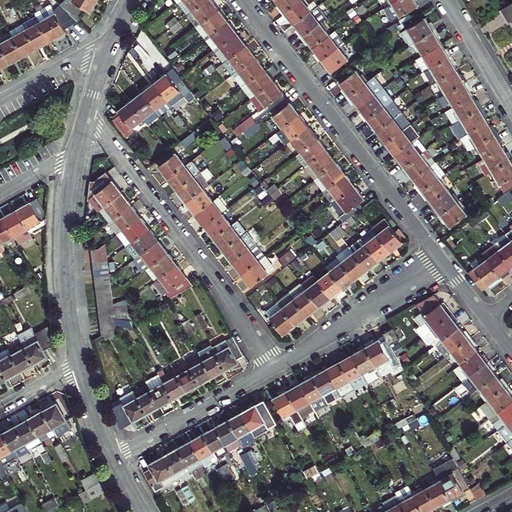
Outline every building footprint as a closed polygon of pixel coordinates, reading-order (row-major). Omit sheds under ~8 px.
[(98,14),(103,7),(90,0),(81,0),(75,10),(70,7),(66,14),(83,31),(89,18),(94,21),(98,14)] [(189,6),(193,12),(209,0),(185,0),(185,1),(189,6)] [(209,0),(193,12),(202,23),(211,16),(219,10),(215,4),(211,0),(209,0)] [(280,17),(300,0),(275,0),(273,2),(277,7),(274,10),(277,13),(280,17)] [(309,4),(305,0),(300,0),(280,17),(282,20),(285,24),(288,22),(291,26),(318,5),(314,0),(309,4)] [(393,0),(392,1),(387,4),(384,6),(392,20),(403,14),(421,3),(418,0),(393,0)] [(188,16),(193,12),(189,6),(185,1),(179,5),(188,16)] [(297,39),(321,20),(326,16),(318,5),(291,26),(295,30),(291,32),(294,36),(297,39)] [(350,17),(356,12),(351,5),(345,10),(350,17)] [(360,16),(367,11),(363,5),(356,10),(360,16)] [(511,6),(499,15),(506,28),(509,27),(511,31),(511,6)] [(211,16),(202,23),(212,35),(229,22),(225,18),(222,14),(219,10),(211,16)] [(197,27),(202,23),(193,12),(188,16),(197,27)] [(412,39),(437,24),(435,20),(433,17),(430,18),(426,12),(399,28),(402,33),(408,42),(412,39)] [(63,27),(48,35),(57,53),(65,48),(73,44),(71,41),(82,32),(83,31),(66,14),(61,22),(63,27)] [(358,15),(353,18),(357,24),(362,21),(358,15)] [(167,24),(171,29),(176,25),(180,23),(176,17),(167,24)] [(19,18),(14,20),(19,28),(23,26),(19,18)] [(61,22),(59,18),(43,27),(45,30),(48,35),(63,27),(61,22)] [(330,31),(321,20),(297,39),(300,43),(303,47),(306,45),(309,48),(326,35),(330,31)] [(216,41),(220,46),(230,38),(237,33),(233,27),(229,22),(212,35),(216,41)] [(184,28),(180,23),(176,25),(171,29),(175,34),(184,28)] [(202,23),(197,27),(206,40),(212,35),(202,23)] [(419,46),(422,52),(442,38),(439,33),(442,31),(440,28),(437,24),(412,39),(417,48),(419,46)] [(330,31),(326,35),(330,42),(333,40),(338,46),(340,45),(344,42),(334,29),(330,31)] [(48,35),(45,30),(32,37),(35,43),(48,35)] [(220,46),(230,58),(247,45),(242,39),(237,33),(230,38),(220,46)] [(50,56),(57,53),(48,35),(35,43),(44,60),(50,56)] [(206,40),(214,50),(220,46),(216,41),(212,35),(206,40)] [(326,35),(309,48),(313,54),(310,56),(313,60),(316,64),(338,46),(333,40),(330,42),(326,35)] [(18,44),(21,50),(35,43),(32,37),(18,44)] [(424,67),(453,50),(451,46),(448,42),(445,44),(442,38),(422,52),(414,56),(421,68),(424,67)] [(21,50),(30,67),(37,64),(44,60),(35,43),(21,50)] [(21,50),(18,44),(5,52),(7,57),(21,50)] [(230,58),(239,70),(256,57),(251,51),(247,45),(230,58)] [(338,46),(316,64),(319,67),(322,71),(325,68),(329,74),(350,58),(340,45),(338,46)] [(220,46),(214,50),(224,63),(230,58),(220,46)] [(24,71),(30,67),(21,50),(7,57),(17,74),(24,71)] [(455,54),(453,50),(424,67),(432,81),(440,76),(458,65),(455,60),(458,58),(455,54)] [(134,55),(140,63),(144,59),(138,52),(134,55)] [(0,61),(0,71),(5,81),(11,78),(17,74),(7,57),(0,61)] [(248,82),(265,69),(263,66),(260,62),(256,57),(239,70),(245,78),(248,82)] [(233,74),(239,70),(230,58),(224,63),(233,74)] [(176,65),(179,72),(185,69),(182,62),(176,65)] [(203,71),(207,77),(215,70),(211,65),(203,71)] [(458,65),(440,76),(443,81),(440,82),(445,90),(469,76),(466,72),(464,68),(461,70),(458,65)] [(171,102),(173,105),(185,96),(190,102),(193,99),(196,103),(199,101),(173,67),(164,74),(155,81),(167,97),(171,102)] [(270,75),(265,69),(248,82),(257,94),(274,81),(270,75)] [(239,70),(233,74),(243,86),(248,82),(245,78),(239,70)] [(342,98),(364,80),(359,74),(356,75),(352,70),(336,83),(340,88),(337,91),(339,94),(342,98)] [(372,74),(364,80),(370,88),(368,89),(371,94),(381,86),(372,74)] [(471,80),(469,76),(445,90),(440,93),(444,99),(449,96),(449,98),(452,96),(456,102),(474,91),(470,85),(473,84),(471,80)] [(351,103),(355,108),(371,94),(368,89),(370,88),(364,80),(342,98),(345,101),(348,105),(351,103)] [(159,111),(162,114),(173,105),(171,102),(167,97),(155,81),(148,86),(143,90),(156,106),(159,111)] [(257,94),(266,106),(284,93),(279,87),(274,81),(257,94)] [(252,99),(257,94),(248,82),(243,86),(252,99)] [(390,99),(391,98),(381,86),(371,94),(376,100),(378,98),(383,105),(390,99)] [(143,116),(145,118),(149,124),(162,114),(159,111),(156,106),(143,90),(137,95),(131,100),(143,116)] [(457,120),(485,103),(482,99),(480,96),(477,97),(474,91),(456,102),(448,106),(457,120)] [(419,103),(425,99),(420,92),(415,96),(419,103)] [(261,110),(266,106),(257,94),(252,99),(261,110)] [(371,94),(355,108),(359,113),(357,116),(359,119),(361,122),(383,105),(378,98),(376,100),(371,94)] [(390,118),(399,110),(390,99),(383,105),(389,112),(387,114),(390,118)] [(115,122),(127,139),(129,137),(128,136),(135,131),(132,128),(145,118),(143,116),(131,100),(124,106),(118,110),(122,115),(114,120),(115,122)] [(274,116),(282,127),(289,122),(299,114),(295,108),(291,102),(274,116)] [(487,107),(485,103),(457,120),(454,122),(462,134),(464,133),(489,117),(486,113),(489,111),(487,107)] [(370,127),(373,131),(390,118),(387,114),(389,112),(383,105),(361,122),(364,125),(367,129),(370,127)] [(397,121),(402,128),(408,123),(399,110),(390,118),(394,123),(397,121)] [(175,118),(182,126),(187,123),(180,114),(175,118)] [(292,139),(309,126),(304,120),(299,114),(289,122),(282,127),(292,139)] [(234,131),(238,136),(244,131),(257,122),(253,116),(234,131)] [(489,117),(464,133),(471,145),(476,142),(499,128),(497,124),(495,121),(492,122),(489,117)] [(377,142),(379,145),(402,128),(397,121),(394,123),(390,118),(373,131),(377,136),(375,139),(377,142)] [(261,128),(257,122),(244,131),(249,137),(261,128)] [(225,126),(221,129),(225,135),(226,136),(230,133),(225,126)] [(292,139),(301,151),(318,138),(315,134),(312,130),(309,126),(292,139)] [(402,128),(379,145),(383,149),(386,153),(389,151),(392,155),(408,142),(405,138),(408,136),(402,128)] [(486,154),(504,143),(501,138),(504,136),(502,132),(499,128),(476,142),(481,150),(484,149),(486,154)] [(190,135),(181,142),(185,148),(194,141),(190,135)] [(218,140),(227,151),(233,145),(226,136),(225,135),(218,140)] [(318,138),(301,151),(311,164),(328,150),(323,144),(318,138)] [(414,145),(420,151),(422,149),(413,138),(408,142),(412,146),(414,145)] [(395,165),(398,168),(420,151),(414,145),(412,146),(408,142),(392,155),(395,159),(392,161),(395,165)] [(453,151),(458,147),(454,142),(450,145),(453,151)] [(489,170),(491,168),(511,155),(511,148),(511,147),(508,148),(504,143),(486,154),(477,159),(485,172),(489,170)] [(435,157),(426,146),(420,151),(425,159),(423,160),(426,164),(435,157)] [(311,164),(319,175),(325,171),(336,162),(332,156),(328,150),(311,164)] [(296,156),(305,168),(311,164),(301,151),(296,156)] [(409,177),(426,164),(423,160),(425,159),(420,151),(398,168),(401,172),(403,176),(406,174),(409,177)] [(165,172),(169,178),(187,164),(178,152),(160,166),(165,172)] [(508,186),(511,183),(511,155),(491,168),(489,170),(493,177),(496,176),(504,190),(508,186)] [(438,175),(442,171),(432,159),(426,164),(430,170),(433,168),(438,175)] [(192,160),(187,164),(195,175),(200,171),(192,160)] [(239,165),(243,170),(247,167),(243,162),(239,165)] [(319,175),(329,187),(345,173),(341,168),(336,162),(325,171),(319,175)] [(187,164),(169,178),(174,184),(178,189),(195,175),(187,164)] [(305,168),(314,179),(319,175),(311,164),(305,168)] [(413,188),(416,192),(438,175),(433,168),(430,170),(426,164),(409,177),(414,183),(411,185),(413,188)] [(107,171),(95,180),(93,195),(91,196),(100,207),(122,191),(115,182),(107,171)] [(200,171),(195,175),(205,188),(210,184),(200,171)] [(345,173),(329,187),(337,198),(345,192),(354,185),(352,182),(350,179),(345,173)] [(183,196),(188,202),(195,197),(205,188),(195,175),(178,189),(183,196)] [(314,179),(324,191),(329,187),(319,175),(314,179)] [(438,175),(416,192),(419,195),(422,199),(425,197),(429,202),(445,189),(441,184),(444,182),(438,175)] [(255,176),(250,181),(255,188),(261,183),(255,176)] [(210,184),(205,188),(215,201),(220,197),(210,184)] [(268,190),(271,194),(277,190),(279,189),(275,184),(268,190)] [(341,214),(339,216),(343,221),(347,219),(352,215),(362,207),(359,202),(364,198),(359,191),(354,185),(337,198),(333,202),(341,214)] [(258,189),(262,194),(266,191),(262,186),(258,189)] [(511,195),(511,191),(508,186),(504,190),(497,196),(502,203),(511,195)] [(324,191),(333,202),(337,198),(329,187),(324,191)] [(192,208),(197,215),(215,201),(205,188),(195,197),(188,202),(192,208)] [(435,216),(457,198),(451,192),(449,194),(445,189),(429,202),(432,207),(429,209),(432,212),(435,216)] [(284,199),(277,190),(271,194),(278,203),(284,199)] [(108,220),(110,219),(131,203),(127,197),(122,191),(100,207),(99,208),(108,220)] [(220,197),(215,201),(224,213),(229,208),(220,197)] [(262,204),(265,208),(274,202),(270,198),(262,204)] [(462,206),(457,198),(435,216),(438,219),(440,223),(443,221),(447,225),(464,213),(460,208),(462,206)] [(25,204),(16,209),(30,233),(46,225),(46,219),(44,220),(44,212),(38,199),(33,202),(32,200),(25,204)] [(206,226),(224,213),(215,201),(197,215),(202,220),(206,226)] [(131,203),(110,219),(118,232),(123,228),(141,215),(136,209),(131,203)] [(30,233),(16,209),(9,212),(3,216),(14,236),(19,244),(32,237),(30,233)] [(233,225),(224,213),(206,226),(211,232),(215,238),(233,225)] [(141,215),(123,228),(132,240),(150,227),(146,223),(144,219),(141,215)] [(347,219),(351,224),(356,220),(352,215),(347,219)] [(14,236),(3,216),(0,217),(0,241),(1,244),(14,236)] [(388,218),(375,228),(380,234),(392,224),(388,218)] [(220,244),(224,250),(242,237),(247,233),(238,221),(233,225),(215,238),(220,244)] [(511,223),(503,230),(505,231),(508,236),(511,233),(511,223)] [(335,228),(341,236),(346,232),(340,224),(335,228)] [(380,234),(392,250),(399,246),(406,241),(392,224),(380,234)] [(126,244),(136,257),(159,240),(154,233),(150,227),(132,240),(127,244),(126,244)] [(123,228),(118,232),(127,244),(132,240),(123,228)] [(337,239),(341,236),(335,228),(331,231),(337,239)] [(375,228),(362,238),(367,244),(380,234),(375,228)] [(493,241),(498,248),(503,244),(501,242),(508,236),(505,231),(493,241)] [(247,233),(242,237),(251,249),(256,245),(247,233)] [(389,253),(392,250),(380,234),(367,244),(380,261),(385,256),(389,253)] [(317,242),(311,235),(306,239),(312,246),(317,242)] [(503,244),(498,248),(503,255),(511,265),(511,264),(511,241),(508,236),(501,242),(503,244)] [(251,249),(242,237),(224,250),(227,253),(230,258),(233,262),(251,249)] [(367,244),(362,238),(350,247),(355,253),(367,244)] [(147,267),(151,264),(162,256),(168,251),(164,245),(159,240),(136,257),(132,259),(141,271),(147,267)] [(99,246),(97,247),(102,253),(106,259),(111,256),(102,244),(99,246)] [(355,253),(368,269),(374,265),(380,261),(367,244),(355,253)] [(260,260),(264,256),(256,245),(251,249),(260,260)] [(91,247),(93,260),(106,259),(102,253),(97,247),(91,247)] [(355,253),(350,247),(338,257),(339,258),(342,263),(355,253)] [(503,255),(498,248),(493,252),(491,249),(484,254),(501,277),(505,274),(508,272),(506,269),(511,265),(503,255)] [(242,274),(260,260),(251,249),(233,262),(238,269),(242,274)] [(297,258),(291,250),(280,259),(286,267),(297,258)] [(162,256),(151,264),(160,277),(165,273),(177,264),(173,257),(168,251),(162,256)] [(355,253),(342,263),(355,279),(361,274),(365,272),(368,269),(355,253)] [(473,267),(466,272),(479,289),(487,284),(491,280),(493,283),(497,280),(501,277),(484,254),(476,260),(478,263),(473,267)] [(260,260),(269,272),(274,268),(264,256),(260,260)] [(331,271),(342,263),(339,258),(328,267),(331,271)] [(94,267),(108,266),(107,260),(106,259),(93,260),(94,267)] [(269,272),(260,260),(242,274),(247,280),(251,285),(269,272)] [(297,260),(290,265),(295,272),(301,267),(297,260)] [(342,263),(331,271),(344,288),(350,284),(355,279),(342,263)] [(160,277),(151,264),(147,267),(156,280),(160,277)] [(167,292),(171,297),(180,292),(194,285),(190,280),(186,275),(177,264),(165,273),(160,277),(156,280),(153,282),(163,295),(167,292)] [(109,273),(108,266),(94,267),(95,275),(109,273)] [(338,293),(344,288),(331,271),(319,281),(323,287),(331,298),(338,293)] [(96,282),(110,280),(109,273),(95,275),(96,282)] [(314,276),(302,285),(309,294),(319,307),(325,303),(331,298),(323,287),(319,281),(314,276)] [(279,282),(275,277),(266,285),(269,290),(279,282)] [(112,288),(110,280),(96,282),(97,290),(112,288)] [(298,306),(306,317),(313,312),(319,307),(309,294),(302,285),(289,295),(298,306)] [(28,286),(15,294),(17,299),(31,291),(28,286)] [(263,287),(258,292),(263,298),(268,294),(263,287)] [(97,290),(98,298),(113,296),(112,288),(97,290)] [(289,295),(276,304),(284,315),(294,327),(300,322),(306,317),(298,306),(289,295)] [(415,326),(421,333),(449,311),(446,308),(444,304),(441,306),(438,302),(432,295),(418,304),(421,309),(413,315),(419,323),(415,326)] [(114,303),(113,296),(98,298),(99,305),(114,303)] [(114,303),(99,305),(100,312),(115,311),(128,312),(128,298),(114,303)] [(288,331),(294,327),(284,315),(276,304),(265,313),(282,336),(288,331)] [(115,311),(100,312),(101,319),(116,318),(129,320),(128,312),(115,311)] [(449,311),(421,333),(427,341),(429,339),(433,344),(457,326),(452,321),(455,318),(452,315),(449,311)] [(201,314),(195,317),(202,330),(208,326),(201,314)] [(129,320),(116,318),(101,319),(102,326),(116,324),(116,327),(128,321),(129,320)] [(187,321),(181,325),(189,338),(195,334),(187,321)] [(116,324),(102,326),(103,334),(115,328),(116,327),(116,324)] [(32,327),(18,335),(21,341),(34,364),(41,360),(48,356),(45,351),(52,346),(48,326),(35,334),(32,327)] [(442,356),(446,352),(468,335),(466,332),(463,329),(460,330),(457,326),(433,344),(442,356)] [(115,328),(103,334),(102,335),(106,341),(118,334),(115,328)] [(401,338),(396,328),(386,333),(391,343),(401,338)] [(244,355),(232,335),(224,340),(224,341),(212,348),(225,371),(237,365),(236,362),(235,360),(244,355)] [(468,335),(446,352),(452,359),(455,357),(459,362),(475,349),(471,344),(474,342),(471,339),(468,335)] [(363,346),(377,370),(399,358),(396,352),(391,343),(386,346),(382,339),(378,341),(377,339),(370,342),(363,346)] [(21,341),(8,349),(21,372),(28,368),(34,364),(21,341)] [(377,370),(363,346),(359,348),(356,351),(357,354),(352,356),(367,384),(380,377),(377,370)] [(199,356),(211,379),(218,375),(225,371),(212,348),(199,356)] [(0,367),(7,380),(14,376),(21,372),(8,349),(0,353),(0,367)] [(452,367),(461,379),(477,365),(487,358),(484,354),(481,351),(479,353),(475,349),(459,362),(452,367)] [(205,382),(211,379),(199,356),(186,362),(196,381),(199,386),(205,382)] [(341,359),(337,361),(346,377),(354,391),(367,384),(352,356),(346,360),(344,357),(341,359)] [(477,365),(461,379),(471,390),(477,385),(484,380),(494,372),(490,367),(493,365),(490,362),(487,358),(477,365)] [(329,376),(341,398),(354,391),(346,377),(337,361),(333,363),(329,366),(331,368),(326,371),(329,376)] [(180,385),(185,393),(192,389),(199,386),(196,381),(186,362),(172,370),(173,371),(180,385)] [(156,373),(158,375),(167,392),(172,401),(179,397),(185,393),(180,385),(173,371),(165,375),(162,370),(156,373)] [(316,373),(312,375),(329,405),(341,398),(329,376),(326,371),(321,374),(319,371),(316,373)] [(478,392),(484,399),(506,382),(503,379),(500,375),(497,377),(494,372),(484,380),(477,385),(481,390),(478,392)] [(147,385),(159,408),(166,404),(172,401),(167,392),(158,375),(145,382),(147,385)] [(305,394),(310,404),(315,412),(329,405),(312,375),(308,377),(305,379),(306,382),(300,386),(305,394)] [(496,409),(511,395),(511,394),(509,391),(511,389),(509,385),(506,382),(484,399),(490,406),(493,404),(496,409)] [(147,385),(134,392),(147,415),(153,411),(159,408),(147,385)] [(304,407),(310,404),(305,394),(300,386),(294,389),(292,387),(289,388),(286,390),(299,414),(306,410),(304,407)] [(299,414),(286,390),(282,392),(278,395),(279,398),(273,401),(283,419),(285,418),(287,421),(292,418),(299,414)] [(134,391),(114,402),(122,428),(136,420),(147,415),(134,392),(134,391)] [(511,395),(496,409),(488,416),(497,427),(511,415),(511,395)] [(493,404),(490,406),(484,399),(477,405),(486,417),(488,416),(496,409),(493,404)] [(50,407),(42,411),(56,435),(58,438),(72,430),(57,403),(50,407)] [(306,410),(299,414),(302,419),(315,412),(310,404),(304,407),(306,410)] [(242,416),(251,433),(264,425),(268,431),(274,428),(267,414),(262,405),(252,411),(242,416)] [(35,415),(28,419),(38,437),(46,432),(50,438),(56,435),(42,411),(35,415)] [(299,414),(292,418),(299,430),(305,427),(302,419),(299,414)] [(415,414),(405,420),(407,425),(417,419),(415,414)] [(511,434),(511,415),(497,427),(506,439),(511,434)] [(251,433),(242,416),(236,419),(229,423),(242,447),(255,440),(255,438),(251,433)] [(22,423),(15,426),(28,450),(41,442),(38,437),(28,419),(22,423)] [(417,419),(407,425),(411,432),(421,426),(417,419)] [(407,425),(405,420),(396,424),(399,429),(407,425)] [(243,448),(242,447),(229,423),(223,426),(217,429),(227,446),(230,452),(231,454),(243,448)] [(255,438),(268,431),(264,425),(251,433),(255,438)] [(28,450),(15,426),(9,430),(3,433),(15,456),(17,459),(30,452),(28,450)] [(227,446),(217,429),(211,433),(204,436),(214,453),(227,446)] [(15,456),(3,433),(0,434),(0,469),(4,467),(3,464),(15,456)] [(380,439),(377,433),(364,440),(368,446),(380,439)] [(196,440),(192,443),(201,460),(214,453),(204,436),(200,438),(196,440)] [(179,450),(189,467),(192,473),(205,466),(201,460),(192,443),(186,446),(179,450)] [(68,458),(61,444),(56,446),(64,460),(68,458)] [(455,445),(450,448),(456,459),(461,456),(455,445)] [(227,446),(214,453),(217,459),(230,452),(228,449),(227,446)] [(355,454),(351,447),(345,450),(349,457),(355,454)] [(165,457),(175,475),(189,467),(179,450),(172,454),(165,457)] [(251,451),(246,453),(254,467),(258,465),(251,451)] [(52,462),(47,452),(42,455),(47,464),(52,462)] [(214,453),(201,460),(205,466),(217,459),(214,453)] [(254,467),(246,453),(241,456),(248,470),(254,467)] [(165,489),(164,488),(161,483),(175,475),(165,457),(158,461),(151,466),(154,471),(147,475),(158,493),(165,489)] [(437,478),(457,467),(452,458),(432,469),(437,478)] [(222,469),(230,483),(235,480),(228,466),(222,469)] [(308,479),(319,473),(315,466),(305,472),(308,479)] [(0,476),(2,480),(9,476),(4,467),(0,469),(0,476)] [(189,467),(175,475),(178,481),(192,473),(189,467)] [(469,489),(457,467),(437,478),(438,479),(451,502),(454,501),(459,498),(457,496),(463,492),(469,489)] [(225,486),(230,483),(222,469),(217,472),(225,486)] [(86,490),(99,482),(96,477),(94,473),(81,480),(86,490)] [(161,483),(164,488),(178,481),(175,475),(161,483)] [(424,489),(434,507),(441,504),(442,507),(446,505),(451,502),(438,479),(430,483),(431,485),(424,489)] [(200,487),(203,492),(207,490),(201,481),(198,483),(200,487)] [(104,491),(99,482),(86,490),(83,492),(79,494),(84,502),(104,491)] [(479,483),(472,489),(470,490),(476,500),(486,495),(479,483)] [(403,497),(409,493),(405,485),(393,492),(395,497),(399,503),(404,500),(403,497)] [(189,487),(184,490),(191,504),(196,501),(189,487)] [(416,489),(409,493),(417,507),(419,511),(429,511),(434,507),(424,489),(418,492),(416,489)] [(191,504),(184,490),(179,493),(186,506),(191,504)] [(400,505),(403,511),(419,511),(417,507),(409,493),(403,497),(404,500),(399,503),(400,505)] [(403,511),(400,505),(399,503),(395,497),(382,504),(384,507),(387,511),(403,511)] [(42,505),(46,511),(59,505),(55,498),(42,505)] [(29,511),(24,502),(5,511),(29,511)]
